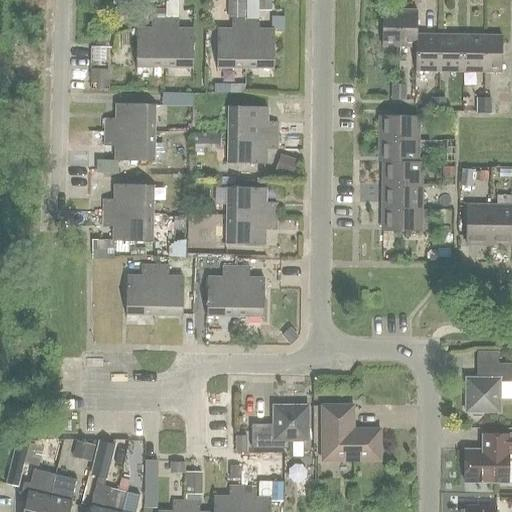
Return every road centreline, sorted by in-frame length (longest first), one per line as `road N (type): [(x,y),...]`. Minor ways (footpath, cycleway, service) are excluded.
road 1 (residential): [(319,268),(325,0)]
road 2 (residential): [(428,511),(430,387),(422,365),(408,352),(319,352)]
road 3 (residential): [(92,393),(164,393),(197,369),(295,365),(319,352)]
road 4 (residential): [(51,228),(60,0)]
road 5 (residential): [(319,268),(511,268)]
